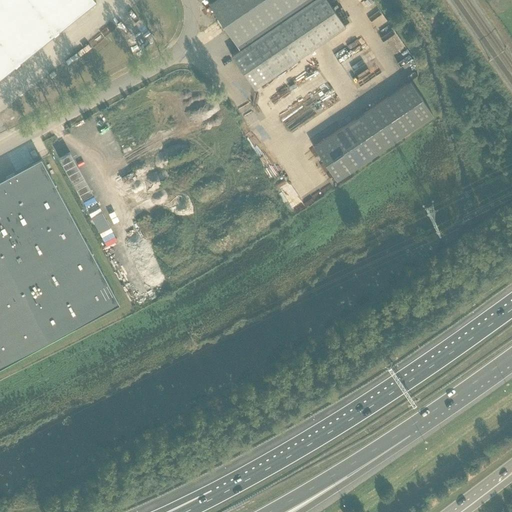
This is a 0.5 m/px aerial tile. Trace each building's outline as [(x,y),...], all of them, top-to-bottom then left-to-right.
[(0,0),(0,77),(96,1),(95,0),(0,0)] [(231,55),(254,89),(345,26),(327,0),(213,0),(209,3),(240,49),(231,55)] [(154,41),(127,8),(112,19),(139,53),(154,41)] [(410,81),(313,147),(319,156),(336,180),(433,115),(410,81)] [(292,130),(327,110),(321,101),(306,110),(303,105),(299,107),(304,117),(301,119),(297,113),(286,120),(292,130)] [(0,367),(119,303),(41,158),(0,180),(0,367)] [(275,189),(287,217),(301,211),(289,183),(275,189)]
